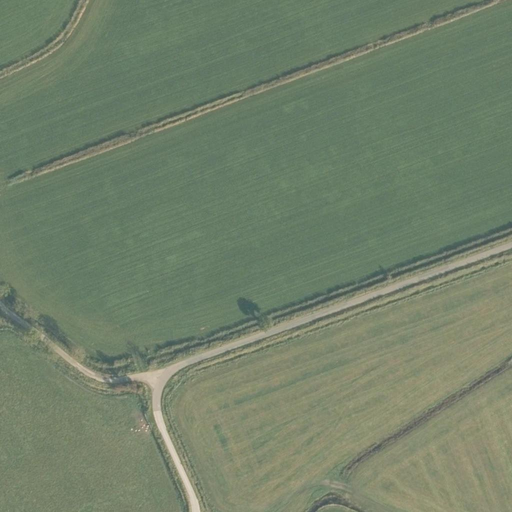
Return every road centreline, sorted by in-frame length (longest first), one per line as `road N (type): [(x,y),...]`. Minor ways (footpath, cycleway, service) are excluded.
road 1 (tertiary): [(160,382),(176,368),(511,248)]
road 2 (unclassified): [(160,382),(88,377),(0,307)]
road 3 (tertiary): [(196,511),(155,411),(160,382)]
